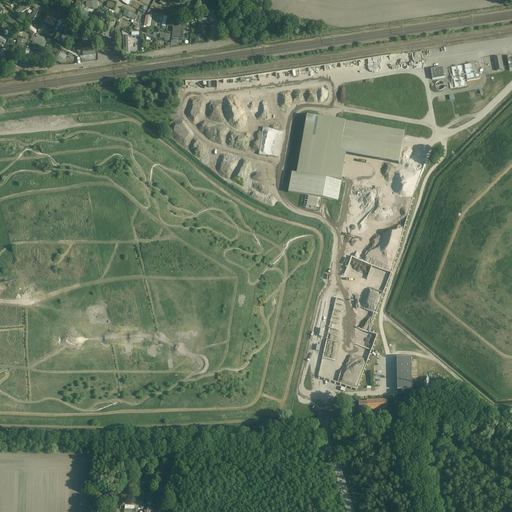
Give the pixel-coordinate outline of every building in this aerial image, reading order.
[(137,45),(137,41),(121,41),(121,51),(132,51),(132,48),(128,48),(128,45),(137,45)] [(60,58),(62,59),(65,53),(58,50),(54,58),(58,60),(60,58)] [(471,63),(471,64),(464,65),(465,70),(467,82),(480,79),(477,67),(476,67),(475,64),(472,65),(472,63),(471,63)] [(449,84),(450,89),(465,86),(462,66),(457,67),(457,66),(456,66),(456,67),(448,68),(449,73),(450,73),(451,79),(450,79),(450,80),(451,80),(452,83),(449,84)] [(445,78),(443,67),(431,69),(433,80),(445,78)] [(404,133),(306,116),(295,174),(292,174),(289,193),(307,197),(305,207),(317,209),(319,199),(337,202),(341,182),(338,181),(343,155),(398,164),(404,133)] [(397,357),(397,358),(397,390),(412,390),(411,357),(397,357)] [(367,401),(367,402),(359,402),(359,410),(367,410),(367,411),(370,411),(370,415),(373,415),(373,410),(387,410),(386,400),(367,401)] [(121,503),(121,511),(134,511),(134,502),(121,503)]
